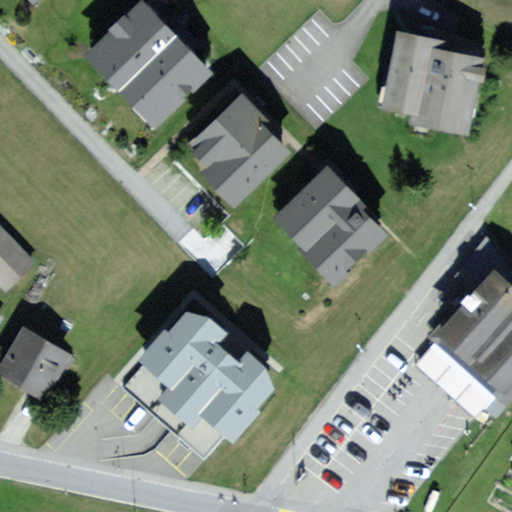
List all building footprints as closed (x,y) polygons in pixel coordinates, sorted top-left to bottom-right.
[(191,56),(144,6),(87,59),(156,131),(213,78),(191,56)] [(421,37),(398,34),(385,112),(427,119),(438,53),(440,41),(421,37)] [(468,137),(481,61),(438,53),(427,119),(425,130),(468,137)] [(241,99),(180,155),(230,209),(291,153),(266,126),(241,99)] [(353,193),(325,162),(269,212),(325,274),(381,224),(353,193)] [(0,284),(6,290),(34,263),(0,227),(0,284)] [(481,289),(438,337),(470,365),(501,392),(511,379),(511,290),(493,274),(481,289)] [(239,345),(200,311),(128,394),(207,462),(279,379),(239,345)] [(22,332),(0,376),(0,379),(36,397),(45,402),(57,379),(68,355),(22,332)]
